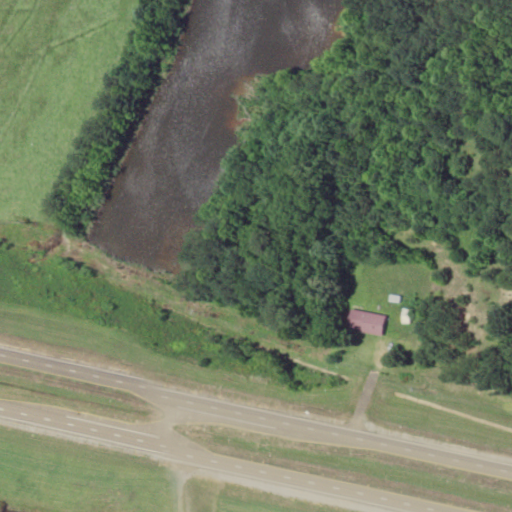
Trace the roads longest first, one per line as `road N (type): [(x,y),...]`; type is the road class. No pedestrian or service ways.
road 1 (primary): [(511,473),(0,359)]
road 2 (primary): [(0,414),(443,511)]
